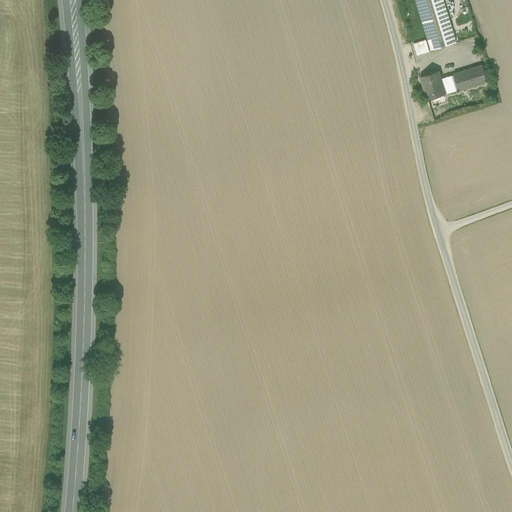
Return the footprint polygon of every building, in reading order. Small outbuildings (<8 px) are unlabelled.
[(444,0),(415,0),(432,55),(458,47),(444,0)] [(430,52),(426,40),(414,44),(418,55),(430,52)] [(483,66),(454,75),(458,90),(487,82),(483,66)] [(438,71),(421,77),(428,99),(445,94),(441,79),(438,71)] [(445,94),(458,90),(454,75),(441,79),(445,94)]
